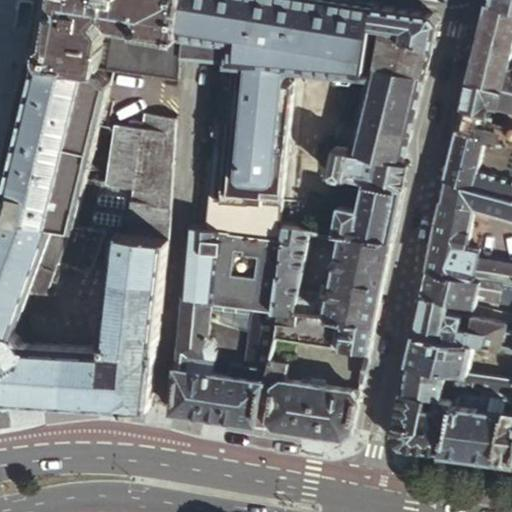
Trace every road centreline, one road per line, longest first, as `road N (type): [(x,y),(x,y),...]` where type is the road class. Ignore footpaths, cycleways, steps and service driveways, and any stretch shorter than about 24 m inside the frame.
road 1 (tertiary): [(362,511),(464,0)]
road 2 (primary): [(358,511),(321,488),(155,456),(108,450),(0,458)]
road 3 (primary): [(28,511),(108,499),(204,511)]
